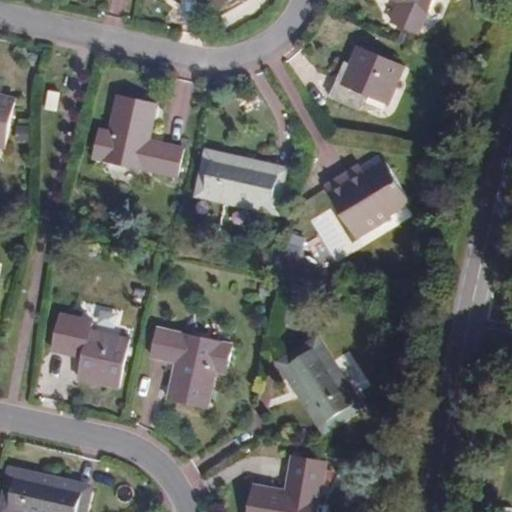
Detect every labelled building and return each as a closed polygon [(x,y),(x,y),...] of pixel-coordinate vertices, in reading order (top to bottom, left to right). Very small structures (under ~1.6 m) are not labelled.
[(396,0),(399,1),(394,11),(420,23),(429,0),(396,0)] [(348,61),(342,59),(327,92),(358,106),(364,94),(385,103),(402,63),(356,43),(348,61)] [(63,72),(46,68),(43,81),(60,85),(63,72)] [(0,143),(2,144),(13,94),(0,90),(0,143)] [(108,129),(97,127),(90,155),(176,175),(182,147),(147,139),(156,102),(117,93),(108,129)] [(281,170),(207,153),(197,192),(274,210),(281,170)] [(355,164),(323,183),(356,238),(388,219),(386,214),(407,201),(381,160),(360,172),(355,164)] [(94,319),(63,312),(55,347),(86,354),(81,376),(122,386),(132,337),(92,328),(94,319)] [(228,338),(155,321),(149,352),(172,357),(164,395),(205,404),(213,367),(222,368),(228,338)] [(357,404),(316,339),(282,360),(324,426),(357,404)] [(315,511),(324,460),(294,454),(289,488),(252,481),(246,511),(315,511)] [(84,511),(90,486),(14,469),(5,507),(26,511),(84,511)]
